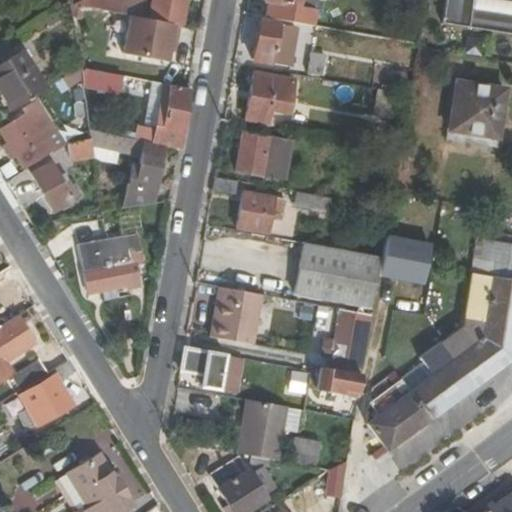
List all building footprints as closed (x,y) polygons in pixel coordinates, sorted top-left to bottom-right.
[(131,18),(180,27),(184,4),(184,0),(80,0),(72,6),(109,13),(131,18)] [(511,0),(445,0),(442,21),(511,33),(511,0)] [(123,56),(167,64),(169,53),(171,42),(176,43),(180,27),(131,18),(123,56)] [(249,61),(288,67),(295,29),(256,22),(252,41),(249,61)] [(0,97),(9,112),(45,90),(20,51),(0,63),(0,97)] [(306,72),(319,74),(323,56),(309,54),(306,72)] [(107,91),(110,75),(78,70),(80,86),(107,91)] [(291,81),(251,74),(246,97),(243,120),(266,124),(268,112),(284,114),(291,81)] [(445,132),(495,140),(504,89),(452,81),(445,132)] [(131,141),(161,147),(176,150),(181,122),(187,91),(143,82),(131,141)] [(389,120),(394,92),(376,89),(372,117),(389,120)] [(14,158),(23,172),(51,154),(40,138),(47,133),(41,121),(33,127),(24,115),(0,129),(0,135),(5,143),(0,146),(0,149),(3,155),(8,162),(14,158)] [(155,177),(161,147),(152,145),(131,141),(87,132),(89,144),(90,158),(91,161),(114,165),(115,155),(135,159),(135,166),(129,166),(120,211),(150,206),(155,177)] [(234,172),(280,180),(288,142),(240,134),(237,153),(234,172)] [(70,161),(90,158),(89,144),(68,147),(70,161)] [(72,202),(48,164),(29,176),(41,195),(52,214),(72,202)] [(235,181),(213,177),(210,190),(233,194),(235,181)] [(327,213),(329,198),(293,192),(292,206),(327,213)] [(235,231),(265,236),(268,219),(280,221),(283,201),(241,193),(238,211),(235,231)] [(135,233),(129,234),(135,267),(141,267),(135,233)] [(135,267),(129,234),(74,246),(78,270),(83,294),(88,293),(88,295),(124,290),(125,293),(140,290),(135,267)] [(460,327),(438,344),(452,363),(450,366),(467,392),(511,360),(511,351),(511,240),(496,238),(495,242),(481,241),(477,263),(471,263),(460,327)] [(431,249),(384,242),(378,279),(425,287),(431,249)] [(377,259),(302,246),(293,294),(367,308),(377,259)] [(213,338),(254,346),(262,296),(222,289),(213,338)] [(369,315),(339,309),(328,370),(316,367),(312,393),(354,400),(369,315)] [(25,331),(17,317),(0,327),(0,380),(12,373),(6,363),(34,345),(25,331)] [(452,363),(438,344),(418,359),(428,374),(407,391),(399,381),(368,403),(375,415),(365,422),(385,453),(447,407),(467,392),(450,366),(452,363)] [(180,361),(178,374),(198,377),(197,387),(219,391),(226,355),(183,348),(180,361)] [(10,379),(18,393),(45,377),(36,363),(10,379)] [(58,384),(73,374),(66,364),(51,373),(53,376),(15,400),(22,412),(15,416),(24,429),(30,426),(33,430),(72,407),(65,395),(58,384)] [(277,391),(301,395),(304,376),(281,370),(277,391)] [(287,463),(298,409),(255,401),(246,455),(287,463)] [(293,463),(317,464),(318,437),(294,436),(293,463)] [(118,511),(127,506),(112,481),(97,457),(59,480),(78,511),(118,511)] [(249,476),(238,457),(208,476),(217,491),(227,507),(222,509),(223,511),(244,511),(264,500),(262,497),(257,488),(269,480),(263,472),(258,470),(249,476)] [(274,489),(269,480),(257,488),(262,497),(274,489)] [(511,511),(511,491),(484,511),(511,511)]
